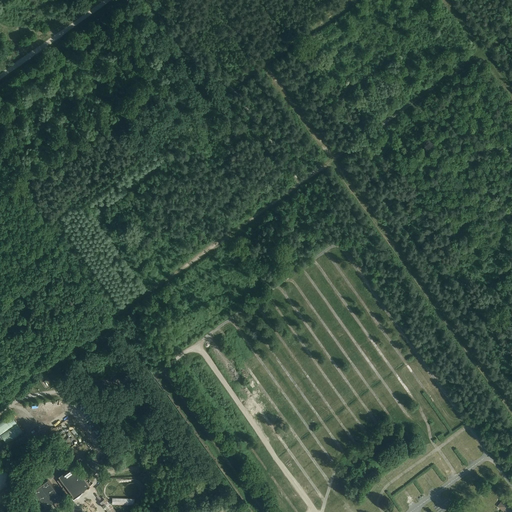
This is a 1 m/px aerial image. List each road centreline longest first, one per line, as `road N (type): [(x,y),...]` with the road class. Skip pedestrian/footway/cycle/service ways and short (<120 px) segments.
road 1 (track): [(511,31),(0,399)]
road 2 (track): [(265,63),(511,407)]
road 3 (track): [(353,0),(226,84),(181,47),(145,0)]
road 4 (track): [(0,77),(107,0)]
